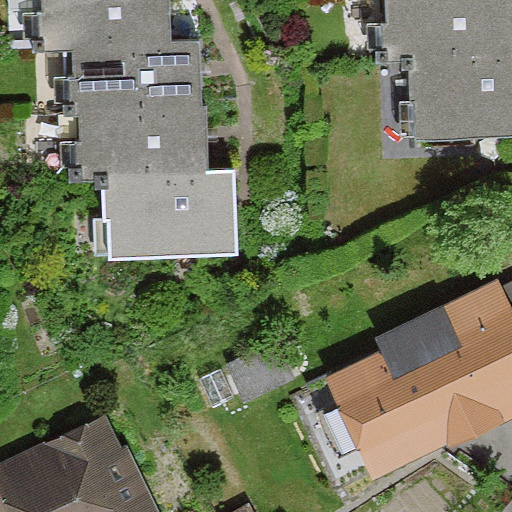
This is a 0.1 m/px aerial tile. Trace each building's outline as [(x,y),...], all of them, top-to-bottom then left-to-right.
[(78,52),(175,50),(174,0),(43,0),(44,53),(78,52)] [(418,65),(511,61),(511,0),(508,1),(389,5),(391,65),(418,65)] [(80,116),(197,113),(196,49),(175,50),(78,52),(80,116)] [(421,144),(511,141),(511,61),(418,65),(421,144)] [(105,185),(211,182),(209,112),(197,113),(80,116),(81,185),(105,185)] [(211,182),(105,185),(107,258),(232,255),(230,182),(211,182)] [(511,322),(497,294),(323,383),(378,491),(511,422),(511,322)] [(152,511),(106,418),(0,469),(0,511),(152,511)]
